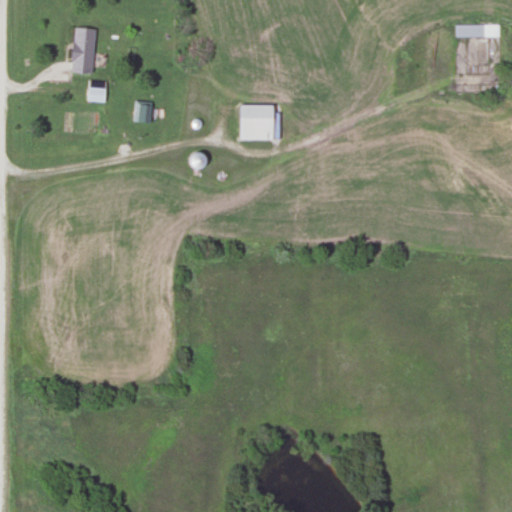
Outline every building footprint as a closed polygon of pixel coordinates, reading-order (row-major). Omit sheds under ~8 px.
[(454,24),(454,37),(498,37),(498,24),(454,24)] [(91,74),(93,28),(72,27),(70,73),(91,74)] [(102,89),(87,88),(87,100),(101,101),(102,89)] [(238,104),(238,140),(271,140),(271,104),(238,104)] [(201,160),(193,155),(188,163),(195,168),(201,160)]
